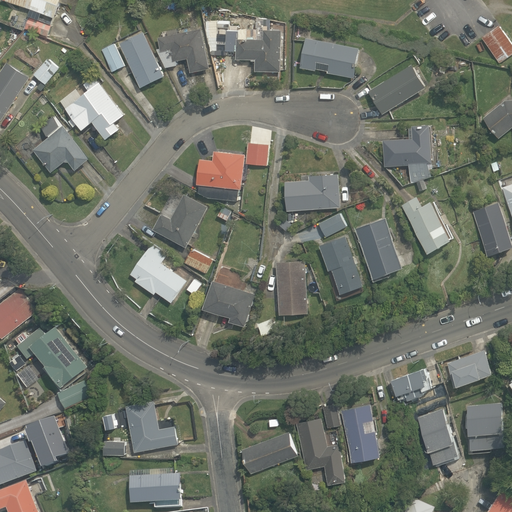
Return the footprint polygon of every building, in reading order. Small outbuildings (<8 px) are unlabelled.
[(6,0),(57,17),(57,16),(58,16),(63,0),(6,0)] [(26,28),(49,36),(53,25),(29,17),(26,28)] [(258,17),(257,39),(240,38),(240,30),(227,30),(226,51),(237,51),(237,59),(252,59),(252,61),(256,61),(256,71),(282,72),(283,29),(271,29),(271,20),(258,17)] [(483,37),(500,63),(511,55),(511,42),(500,26),(483,37)] [(191,72),(211,68),(202,28),(179,33),(178,28),(168,30),(169,35),(159,37),(161,48),(157,49),(167,67),(179,65),(178,61),(188,58),(191,72)] [(145,31),(121,43),(142,87),(166,76),(145,31)] [(329,72),(356,77),(361,47),(307,37),(301,67),(317,70),(317,68),(329,70),(329,72)] [(113,71),(127,65),(116,43),(103,49),(113,71)] [(61,68),(49,57),(35,74),(44,81),(40,86),(43,89),(61,68)] [(0,118),(3,120),(31,77),(8,62),(0,74),(0,118)] [(370,90),(384,113),(428,86),(427,85),(429,84),(419,68),(417,69),(414,64),(370,90)] [(66,108),(84,129),(94,121),(108,138),(122,128),(116,121),(126,114),(101,81),(100,82),(95,76),(85,84),(90,90),(66,108)] [(511,127),(511,98),(506,99),(484,117),(500,137),(511,127)] [(384,139),(386,166),(410,164),(412,182),(432,175),(431,167),(435,167),(434,160),(435,160),(432,125),(432,123),(414,125),(414,127),(411,127),(411,137),(384,139)] [(65,125),(34,149),(53,171),(66,161),(70,161),(77,169),(92,157),(65,125)] [(271,144),(249,142),(247,163),(269,165),(271,144)] [(243,189),(247,154),(215,150),(214,159),(201,158),(198,184),(200,184),(199,192),(209,197),(239,201),(240,188),(243,189)] [(342,206),(340,173),(311,175),(311,180),(286,181),(288,210),(342,206)] [(154,229),(188,247),(209,206),(185,193),(172,218),(162,213),(154,229)] [(418,196),(403,204),(430,252),(454,238),(432,201),(424,206),(418,196)] [(511,234),(500,201),(474,211),(489,255),(511,246),(511,234)] [(320,223),(327,237),(348,226),(340,212),(320,223)] [(387,217),(357,228),(375,278),(405,266),(387,217)] [(347,235),(321,245),(330,270),(333,269),(342,293),(365,285),(347,235)] [(163,262),(168,255),(153,244),(131,273),(138,278),(136,281),(156,294),(157,291),(173,302),(188,280),(163,262)] [(214,259),(193,248),(186,261),(207,273),(214,259)] [(307,259),(278,261),(281,314),(310,313),(307,259)] [(0,299),(3,302),(22,288),(13,277),(1,286),(0,285),(0,299)] [(257,293),(214,279),(205,308),(232,317),(230,321),(246,326),(257,293)] [(0,330),(5,337),(40,310),(22,288),(0,304),(0,330)] [(271,320),(260,324),(264,336),(275,332),(271,320)] [(84,369),(89,366),(57,325),(45,333),(40,327),(29,336),(25,331),(16,338),(20,343),(18,345),(29,358),(37,351),(47,364),(45,367),(63,390),(87,372),(84,369)] [(11,351),(17,347),(11,339),(5,343),(11,351)] [(494,373),(486,349),(448,362),(457,386),(494,373)] [(434,386),(426,367),(394,379),(400,398),(408,395),(409,399),(427,392),(425,389),(434,386)] [(93,396),(86,380),(63,390),(59,392),(67,408),(93,396)] [(0,395),(0,411),(8,402),(0,395)] [(156,400),(127,405),(136,451),(180,443),(177,425),(161,428),(156,400)] [(343,424),(338,402),(324,405),(329,427),(343,424)] [(503,402),(468,404),(469,411),(467,411),(470,452),(507,450),(503,402)] [(375,419),(372,403),(342,410),(353,461),(382,455),(377,429),(368,431),(366,421),(375,419)] [(444,407),(419,416),(436,463),(461,454),(444,407)] [(341,443),(329,445),(323,416),(297,422),(308,469),(326,465),(330,484),(348,480),(341,443)] [(48,434),(44,423),(24,428),(27,439),(48,434)] [(300,454),(291,430),(243,449),(253,473),(300,454)] [(0,485),(39,471),(27,440),(0,450),(0,452),(1,455),(0,455),(0,485)] [(104,454),(126,455),(126,441),(105,440),(104,454)] [(181,473),(131,476),(132,503),(150,502),(150,504),(156,504),(156,508),(182,506),(182,500),(183,500),(181,473)] [(40,511),(28,480),(0,490),(0,510),(8,507),(9,511),(40,511)] [(511,511),(511,494),(504,490),(491,511),(511,511)] [(406,511),(435,511),(437,508),(413,497),(406,511)]
